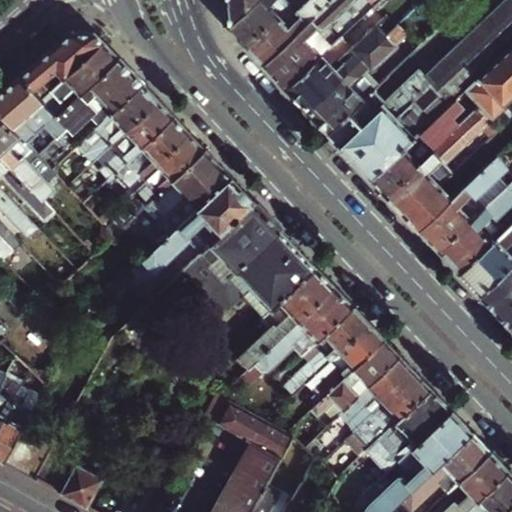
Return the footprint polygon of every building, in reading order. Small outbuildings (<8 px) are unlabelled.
[(226,0),(230,24),(256,0),(226,0)] [(248,43),(293,1),(293,0),(256,0),(230,24),(248,43)] [(265,61),(330,0),(308,0),(299,8),(293,1),(248,43),(265,61)] [(287,85),(338,38),(372,7),(378,0),(330,0),(265,61),(287,85)] [(372,176),(443,109),(467,87),(511,44),(511,0),(504,0),(426,74),(419,67),(387,98),(377,107),(367,96),(330,131),(372,176)] [(308,108),(399,23),(390,14),(380,23),(378,21),(353,46),(356,50),(352,53),(338,38),(287,85),(308,108)] [(330,131),(367,96),(376,87),(380,83),(366,68),(370,65),(373,68),(399,44),(397,42),(409,30),(401,21),(399,23),(308,108),(330,131)] [(49,93),(72,71),(105,41),(98,33),(71,32),(22,73),(44,98),(49,93)] [(82,94),(92,85),(121,57),(105,41),(72,71),(49,93),(58,104),(64,100),(76,88),(82,94)] [(505,101),(511,95),(511,44),(467,87),(482,103),(495,116),(508,103),(505,101)] [(99,127),(114,112),(145,84),(121,57),(92,85),(82,94),(69,105),(58,115),(69,128),(57,138),(43,151),(39,155),(44,162),(91,118),(99,127)] [(57,138),(69,128),(58,115),(44,98),(22,73),(0,92),(0,112),(5,118),(28,144),(47,127),(57,138)] [(114,143),(127,131),(160,100),(145,84),(114,112),(99,127),(75,149),(90,165),(114,143)] [(377,107),(387,98),(376,87),(367,96),(377,107)] [(44,98),(58,115),(69,105),(64,100),(58,104),(49,93),(44,98)] [(105,181),(134,155),(176,116),(160,100),(127,131),(114,143),(120,150),(96,172),(105,181)] [(477,107),(490,121),(495,116),(482,103),(477,107)] [(388,192),(409,215),(442,184),(455,171),(447,162),(490,121),(477,107),(454,130),(448,136),(388,192)] [(388,192),(448,136),(440,127),(446,121),(451,117),(443,109),(372,176),(388,192)] [(24,156),(32,149),(28,144),(5,118),(0,112),(0,154),(7,163),(41,200),(53,189),(24,156)] [(137,182),(151,169),(191,132),(176,116),(134,155),(105,181),(102,184),(108,190),(113,186),(115,186),(118,183),(134,169),(138,174),(134,178),(137,182)] [(448,136),(454,130),(446,121),(440,127),(448,136)] [(111,236),(147,204),(191,163),(207,149),(191,132),(151,169),(137,182),(129,190),(137,198),(131,203),(104,228),(111,236)] [(34,151),(39,155),(43,151),(39,146),(34,151)] [(440,249),(487,205),(478,195),(508,166),(509,165),(508,164),(511,160),(511,151),(507,146),(453,196),(420,227),(440,249)] [(158,245),(193,213),(233,176),(207,149),(191,163),(147,204),(159,218),(145,230),(158,245)] [(41,200),(7,163),(0,154),(0,179),(2,178),(41,222),(44,222),(53,213),(41,200)] [(127,192),(129,190),(137,182),(134,178),(138,174),(134,169),(118,183),(127,192)] [(199,255),(230,226),(257,201),(233,176),(193,213),(158,245),(130,272),(134,278),(140,280),(147,279),(187,242),(199,255)] [(461,272),(510,226),(500,215),(511,204),(511,182),(487,205),(440,249),(461,272)] [(420,227),(453,196),(442,184),(409,215),(420,227)] [(36,229),(0,189),(0,210),(6,217),(20,233),(24,237),(27,238),(36,229)] [(131,203),(137,198),(129,190),(127,192),(123,195),(131,203)] [(234,263),(245,264),(282,229),(257,201),(230,226),(199,255),(183,270),(203,292),(194,299),(204,310),(244,274),(239,269),(234,263)] [(0,224),(13,239),(20,233),(6,217),(0,221),(0,224)] [(482,294),(511,265),(511,224),(510,226),(461,272),(482,294)] [(265,314),(300,282),(317,265),(282,229),(245,264),(234,263),(239,269),(244,274),(204,310),(207,314),(213,314),(219,309),(228,309),(244,294),(264,316),(265,314)] [(0,258),(1,261),(11,252),(11,251),(11,249),(0,236),(0,258)] [(249,367),(273,345),(321,299),(336,285),(317,265),(300,282),(265,314),(274,324),(269,328),(239,356),(249,367)] [(502,315),(511,305),(511,265),(482,294),(502,315)] [(303,354),(315,343),(355,305),(336,285),(321,299),(273,345),(249,367),(246,370),(254,378),(260,372),(262,371),(268,371),(280,359),(295,345),(303,354)] [(22,320),(28,326),(50,306),(42,302),(40,303),(22,320)] [(308,381),(320,369),(370,321),(355,305),(315,343),(320,349),(285,382),(288,386),(294,393),(308,381)] [(511,324),(511,323),(511,305),(502,315),(511,324)] [(269,328),(274,324),(265,314),(264,316),(260,319),(269,328)] [(320,401),(334,387),(361,362),(386,338),(370,321),(320,369),(326,376),(313,387),(318,392),(315,395),(320,401)] [(346,408),(364,391),(402,355),(386,338),(361,362),(334,387),(320,401),(313,407),(321,416),(338,400),(346,408)] [(271,384),(279,377),(303,354),(295,345),(280,359),(268,371),(262,371),(260,372),(271,384)] [(378,393),(385,401),(417,371),(402,355),(364,391),(346,408),(342,412),(347,418),(349,420),(378,393)] [(8,380),(18,361),(13,356),(2,377),(8,380)] [(308,381),(313,387),(326,376),(320,369),(308,381)] [(28,391),(36,377),(29,370),(20,387),(28,391)] [(394,410),(401,418),(424,396),(432,387),(417,371),(385,401),(353,431),(361,440),(394,410)] [(0,424),(12,401),(3,397),(9,386),(11,382),(8,380),(2,377),(0,380),(0,424)] [(18,391),(9,386),(3,397),(12,401),(18,391)] [(267,419),(277,409),(294,393),(288,386),(257,414),(267,419)] [(0,457),(5,460),(20,431),(37,397),(28,391),(20,387),(18,391),(12,401),(0,424),(0,457)] [(404,456),(434,428),(453,410),(446,402),(432,387),(424,396),(401,418),(387,431),(369,448),(367,450),(380,463),(373,470),(364,484),(368,489),(400,460),(404,456)] [(307,413),(313,407),(320,401),(315,395),(302,407),(307,413)] [(249,511),(266,483),(288,443),(294,433),(289,430),(267,419),(257,414),(228,399),(217,421),(238,433),(238,434),(252,441),(212,511),(249,511)] [(294,433),(298,437),(321,416),(313,407),(307,413),(299,421),(289,430),(294,433)] [(289,430),(299,421),(277,409),(267,419),(289,430)] [(369,448),(387,431),(401,418),(394,410),(361,440),(369,448)] [(389,511),(405,497),(414,489),(450,456),(475,432),(453,410),(434,428),(404,456),(400,460),(415,476),(411,480),(405,474),(401,474),(370,503),(364,511),(389,511)] [(331,422),(336,428),(347,418),(342,412),(331,422)] [(5,460),(20,469),(35,439),(20,431),(5,460)] [(441,485),(448,492),(478,465),(492,451),(475,432),(450,456),(414,489),(405,497),(415,508),(441,485)] [(20,469),(35,477),(51,448),(35,439),(20,469)] [(373,470),(380,463),(367,450),(360,457),(373,470)] [(465,511),(494,484),(510,470),(492,451),(478,465),(448,492),(456,501),(443,511),(465,511)] [(339,477),(347,469),(338,459),(329,467),(339,477)] [(61,491),(88,506),(103,476),(77,462),(61,491)] [(504,511),(511,505),(511,472),(510,470),(494,484),(465,511),(504,511)] [(249,511),(263,511),(277,489),(266,483),(249,511)] [(278,511),(288,495),(277,489),(263,511),(278,511)]
